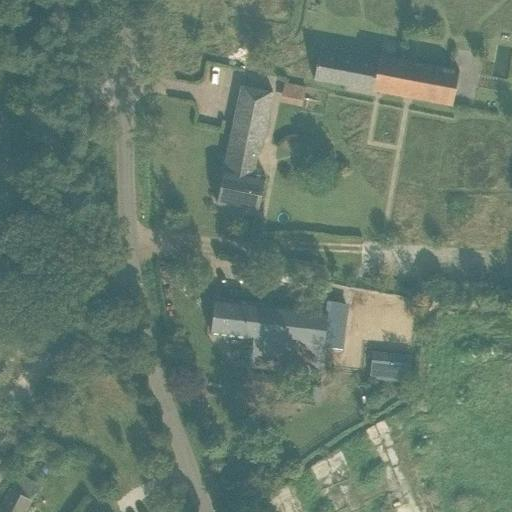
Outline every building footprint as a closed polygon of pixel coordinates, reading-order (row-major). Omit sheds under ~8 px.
[(452,106),(458,70),(379,55),(378,61),(319,50),(313,80),(452,106)] [(301,104),(305,87),(285,83),(281,99),(301,104)] [(241,86),(216,204),(257,212),(258,207),(263,186),(264,178),(263,178),(252,176),(257,155),(259,155),(272,92),(241,86)] [(286,258),(284,269),(312,274),(314,263),(286,258)] [(242,267),(241,275),(255,277),(256,269),(242,267)] [(254,339),(252,362),(313,369),(314,363),(329,364),(331,347),(323,346),(327,311),(215,298),(211,333),(254,339)] [(369,379),(407,382),(410,354),(372,350),(369,379)] [(265,375),(263,395),(278,397),(280,377),(265,375)] [(304,389),(302,403),(317,405),(319,391),(304,389)] [(0,478),(9,465),(0,459),(0,478)] [(0,505),(0,511),(24,511),(42,481),(25,472),(23,477),(17,474),(0,505)]
